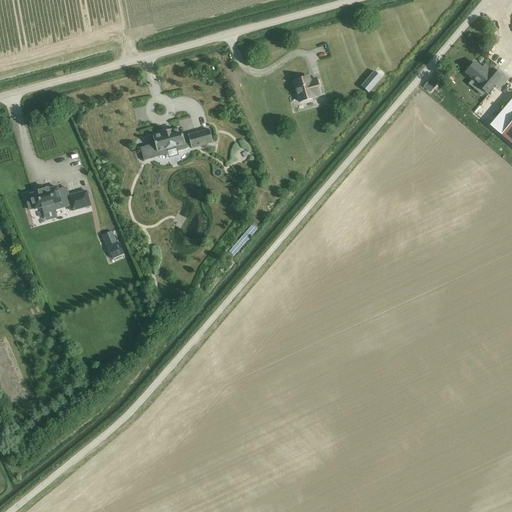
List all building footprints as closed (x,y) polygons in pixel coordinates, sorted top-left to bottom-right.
[(474,63),(466,73),(473,79),(479,84),(478,86),(486,93),(487,94),(501,77),(497,73),(492,69),(490,71),(484,66),(482,70),(474,63)] [(374,72),(361,86),(369,93),(381,79),(374,72)] [(440,73),(437,77),(442,82),(445,78),(440,73)] [(430,92),(437,85),(438,83),(432,77),(430,79),(424,87),(430,92)] [(294,82),(300,102),(314,99),(314,97),(320,95),(316,80),(310,82),(309,78),(294,82)] [(511,100),(490,126),(501,136),(511,145),(511,100)] [(151,145),(141,148),(145,161),(155,158),(153,153),(175,147),(176,152),(186,149),(186,148),(191,147),(192,149),(211,143),(208,130),(188,135),(188,137),(183,138),(181,130),(172,132),(171,131),(162,133),(162,135),(153,137),(155,146),(152,147),(151,145)] [(26,199),(29,210),(34,209),(34,210),(43,208),(44,213),(70,206),(72,212),(91,206),(86,192),(68,197),(66,188),(58,191),(57,188),(49,190),(48,189),(38,192),(38,193),(30,195),(31,198),(26,199)] [(112,232),(107,234),(112,246),(117,244),(112,232)] [(119,243),(108,248),(113,259),(124,254),(119,243)]
